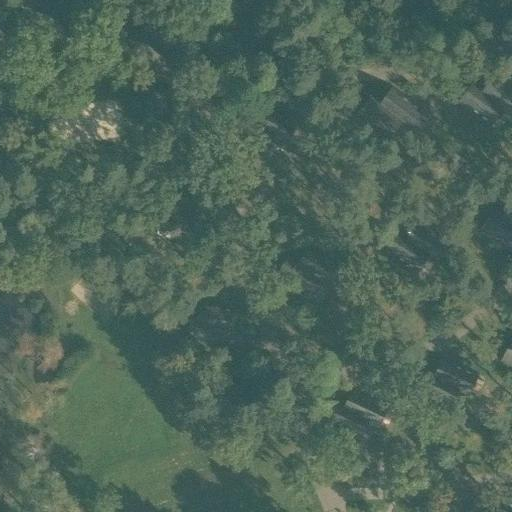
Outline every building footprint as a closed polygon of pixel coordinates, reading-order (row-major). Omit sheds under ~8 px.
[(72,5),(64,0),(59,0),(58,3),(53,0),(30,0),(26,8),(57,27),(65,14),(66,14),(72,5)] [(23,16),(16,25),(29,34),(35,25),(23,16)] [(497,114),(498,112),(507,120),(511,113),(511,89),(496,77),(486,90),(485,89),(481,94),(501,108),(497,114)] [(460,105),(488,126),(497,114),(501,108),(481,94),(485,89),(476,83),(460,105)] [(395,125),(396,125),(397,124),(406,131),(422,110),(394,89),(384,103),(383,101),(380,105),(399,120),(395,125)] [(358,117),(386,138),(396,125),(395,125),(399,120),(380,105),(383,101),(374,95),(358,117)] [(257,118),(256,117),(253,120),(272,135),(269,139),(279,147),(295,125),(267,104),(257,118)] [(256,117),(246,109),(230,131),(259,153),(268,141),(269,139),(272,135),(253,120),(256,117)] [(249,154),(243,166),(251,170),(257,159),(249,154)] [(511,205),(505,217),(504,216),(501,220),(511,226),(511,205)] [(480,233),(510,252),(511,248),(511,226),(501,220),(504,216),(495,210),(480,233)] [(172,233),(171,236),(188,241),(193,219),(163,212),(159,230),(172,233)] [(411,238),(409,237),(407,242),(426,253),(423,259),(423,260),(424,258),(434,264),(448,242),(419,223),(411,238)] [(409,237),(399,232),(385,255),(415,273),(423,260),(423,259),(426,253),(407,242),(409,237)] [(302,262),(300,261),(298,265),(319,278),(315,284),(316,283),(327,290),(341,266),(311,248),(302,262)] [(292,256),(278,278),(307,297),(315,284),(319,278),(298,265),(300,261),(292,256)] [(295,298),(289,310),(298,314),(304,302),(295,298)] [(209,329),(209,332),(226,335),(230,313),(200,307),(196,326),(209,329)] [(511,343),(502,365),(511,369),(511,343)] [(437,374),(435,374),(433,378),(456,388),(453,393),(465,398),(470,388),(469,387),(476,374),(444,359),(437,374)] [(433,378),(435,374),(426,369),(414,394),(446,409),(453,393),(456,388),(433,378)] [(362,426),(363,426),(363,425),(375,430),(386,406),(352,390),(345,405),(344,405),(342,409),(365,420),(362,426)] [(342,409),(344,405),(334,400),(323,424),(356,440),(363,426),(362,426),(365,420),(342,409)]
